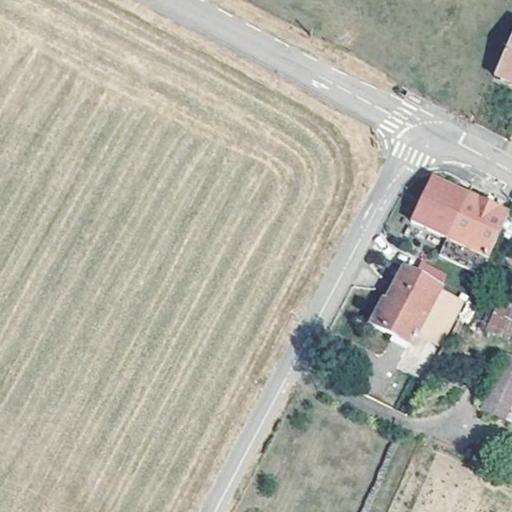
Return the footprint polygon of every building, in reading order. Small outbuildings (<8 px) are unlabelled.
[(511,47),(502,75),(511,78),(511,47)] [(449,239),(469,196),(434,179),(413,221),(449,239)] [(510,216),(469,196),(449,239),(489,259),(510,216)] [(449,239),(441,255),(481,275),(489,259),(449,239)] [(442,288),(406,269),(389,302),(387,301),(374,325),(412,345),(419,332),(441,290),(442,288)] [(460,299),(441,290),(419,332),(437,342),(460,299)] [(511,341),(511,296),(499,291),(484,332),(511,341)] [(511,421),(511,356),(500,352),(479,410),(511,421)] [(511,511),(511,479),(423,438),(389,511),(511,511)]
